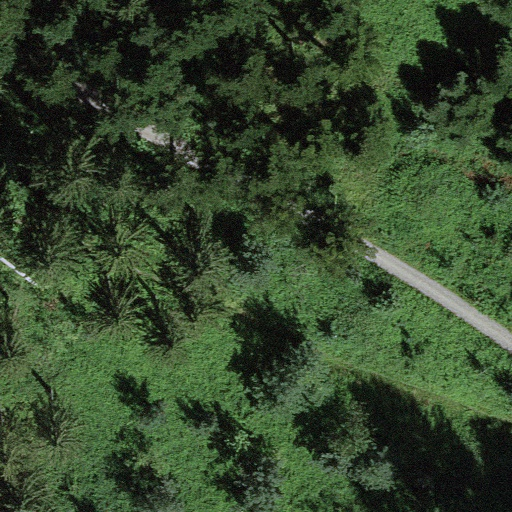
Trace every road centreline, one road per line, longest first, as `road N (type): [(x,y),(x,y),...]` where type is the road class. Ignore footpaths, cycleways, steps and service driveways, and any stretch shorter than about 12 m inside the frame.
road 1 (track): [(511,334),(350,220),(0,91)]
road 2 (track): [(511,440),(239,370),(0,277)]
